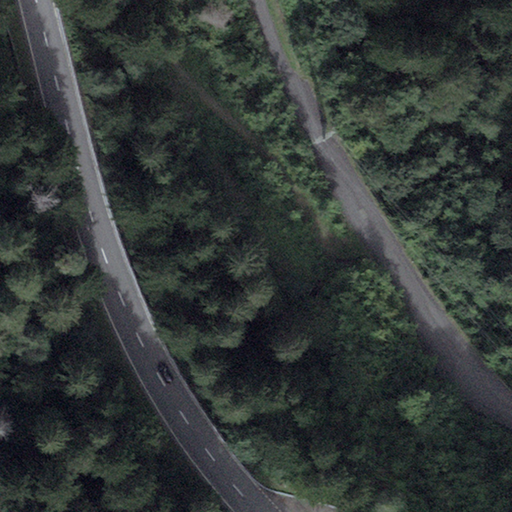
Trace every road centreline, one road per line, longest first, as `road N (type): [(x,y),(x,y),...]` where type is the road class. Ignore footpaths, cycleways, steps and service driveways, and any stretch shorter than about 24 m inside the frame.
road 1 (primary): [(37,0),(96,233),(129,322),(174,406),(256,511)]
road 2 (track): [(259,0),(301,108),(430,327),(478,390),(511,414)]
